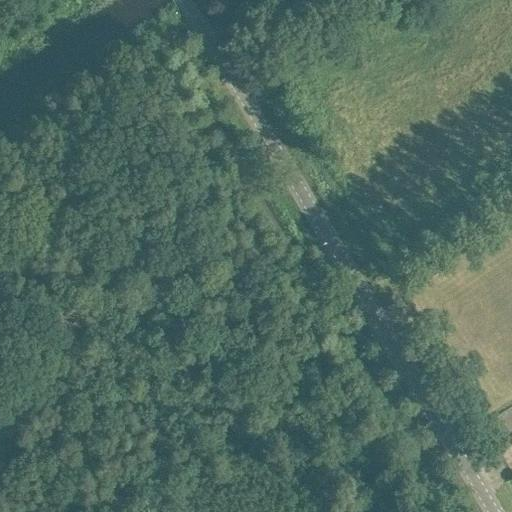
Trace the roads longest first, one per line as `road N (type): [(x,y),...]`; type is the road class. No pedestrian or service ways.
road 1 (unclassified): [(493,511),(183,0)]
road 2 (track): [(0,133),(197,22)]
